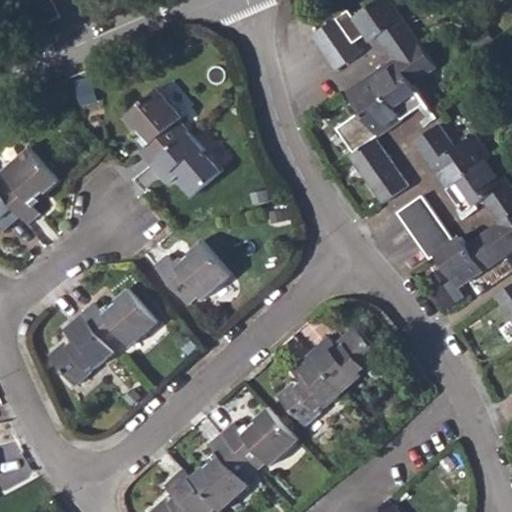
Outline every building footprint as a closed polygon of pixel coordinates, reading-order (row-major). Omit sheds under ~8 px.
[(336,18),(353,42),(363,36),(369,43),(379,35),(394,57),(347,91),(361,112),(337,127),(354,151),(351,154),(384,202),(410,185),(376,136),(425,102),(412,84),(436,66),(390,0),(374,0),(352,15),(348,9),(336,18)] [(312,34),(337,69),(360,53),(353,42),(336,18),(312,34)] [(471,36),(480,51),(494,43),(486,29),(471,36)] [(138,129),(141,127),(145,132),(142,134),(136,140),(143,148),(139,151),(150,164),(189,130),(180,120),(185,115),(160,87),(126,115),(138,129)] [(414,140),(463,210),(483,197),(499,220),(467,242),(461,234),(454,239),(435,252),(459,285),(511,248),(511,186),(474,132),(455,146),(439,122),(414,140)] [(150,164),(167,182),(179,171),(183,175),(178,180),(192,195),(223,169),(209,153),(207,155),(203,151),(205,148),(189,130),(150,164)] [(0,180),(0,190),(21,214),(30,225),(43,214),(36,207),(44,198),(42,195),(39,193),(44,189),(46,191),(60,179),(31,146),(2,171),(6,175),(0,180)] [(0,225),(3,230),(21,214),(0,190),(0,225)] [(397,212),(429,257),(435,252),(454,239),(422,195),(397,212)] [(155,263),(190,303),(201,294),(204,298),(233,274),(203,240),(189,251),(191,254),(187,258),(184,255),(181,252),(173,258),(168,253),(155,263)] [(511,282),(496,293),(511,315),(511,282)] [(83,312),(117,350),(128,341),(132,345),(161,321),(132,288),(119,298),(121,300),(116,305),(113,302),(111,300),(103,307),(97,301),(83,312)] [(83,312),(65,328),(75,340),(71,344),(68,340),(52,353),(78,383),(94,370),(92,367),(97,363),(99,365),(117,350),(83,312)] [(311,351),(345,389),(363,373),(361,370),(366,366),(367,368),(383,355),(355,324),(340,337),(343,341),(338,346),(329,335),(311,351)] [(311,351),(292,368),(302,378),(298,382),(295,380),(279,394),(306,424),(322,411),(320,408),(325,404),(327,406),(345,389),(311,351)] [(223,432),(258,471),(270,460),(273,464),(301,440),(271,406),(257,418),(259,421),(255,425),(252,422),(250,420),(242,427),(235,420),(223,432)] [(193,476),(219,505),(223,511),(251,485),(248,481),(258,471),(223,432),(212,442),(218,448),(210,455),(212,459),(214,462),(208,467),(206,465),(193,476)] [(184,467),(167,483),(177,495),(173,499),(169,495),(153,509),(155,511),(211,511),(219,505),(193,476),(184,467)] [(398,511),(389,502),(388,500),(375,511),(398,511)]
